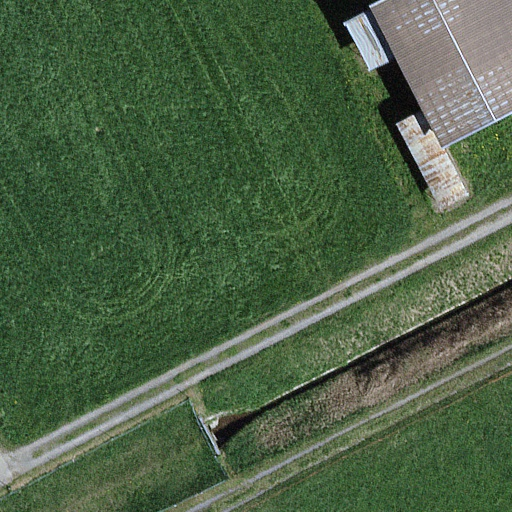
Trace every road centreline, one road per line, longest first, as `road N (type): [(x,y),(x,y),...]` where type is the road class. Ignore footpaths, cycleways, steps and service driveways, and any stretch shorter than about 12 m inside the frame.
road 1 (track): [(511,210),(0,475)]
road 2 (track): [(205,511),(511,355)]
